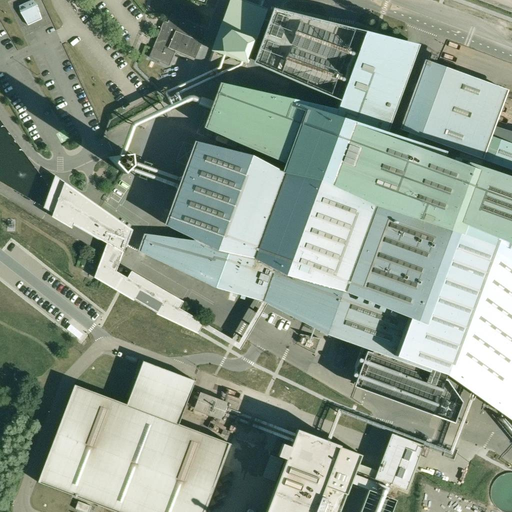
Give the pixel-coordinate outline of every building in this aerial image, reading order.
[(33,0),(19,7),(21,13),(28,26),(42,19),(37,6),(33,0)] [(164,23),(152,49),(166,55),(168,48),(194,59),(187,75),(201,81),(215,49),(228,54),(232,44),(217,37),(219,31),(212,28),(211,31),(171,14),(167,24),(164,23)] [(291,100),(290,103),(363,129),(363,130),(376,135),(378,136),(378,135),(383,136),(385,133),(386,133),(418,45),(365,33),(337,110),(291,100)] [(419,158),(425,139),(511,170),(511,144),(489,136),(506,90),(427,61),(402,131),(410,134),(403,152),(381,144),(383,136),(378,135),(378,136),(376,135),(363,130),(363,129),(290,103),(225,86),(209,130),(287,160),(285,164),(282,173),(251,156),(199,144),(169,226),(194,238),(193,240),(144,234),(139,247),(238,294),(258,300),(262,302),(264,302),(266,304),(327,332),(448,376),(511,421),(511,183),(490,175),(480,180),(419,158)] [(117,156),(114,164),(124,174),(133,166),(131,154),(117,156)] [(126,247),(132,230),(83,196),(82,196),(53,192),(47,211),(106,244),(94,277),(133,300),(134,299),(157,312),(156,314),(198,333),(202,327),(240,350),(266,304),(264,302),(262,302),(238,343),(179,309),(183,302),(131,271),(127,278),(116,272),(126,247)] [(194,381),(143,361),(127,405),(74,385),(39,482),(117,511),(204,511),(230,444),(178,425),(194,381)] [(338,446),(296,430),(265,511),(339,511),(361,455),(338,446)] [(377,472),(374,478),(406,490),(422,446),(391,434),(377,472)] [(396,511),(398,509),(370,498),(364,511),(396,511)] [(88,511),(91,506),(78,501),(75,509),(83,511),(88,511)]
